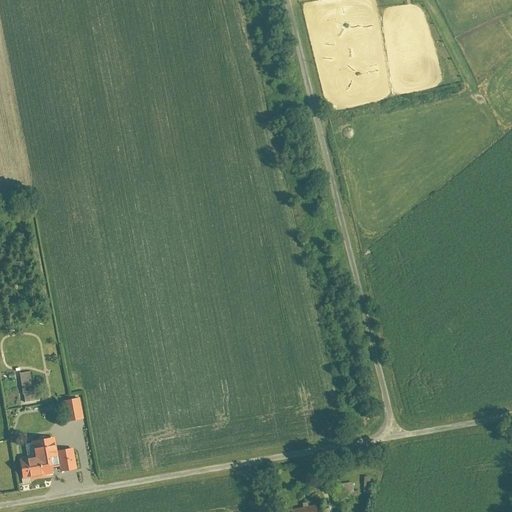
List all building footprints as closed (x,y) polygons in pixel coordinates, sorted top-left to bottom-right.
[(34,372),(21,374),(23,392),(36,390),(34,372)] [(79,397),(64,399),(67,420),(83,417),(79,397)] [(55,437),(32,441),(34,457),(48,455),(58,453),(57,450),(55,437)] [(74,448),(57,450),(58,453),(60,470),(76,468),(74,448)] [(20,459),(23,477),(51,473),(48,455),(34,457),(20,459)] [(335,485),(337,500),(356,497),(354,482),(335,485)]
